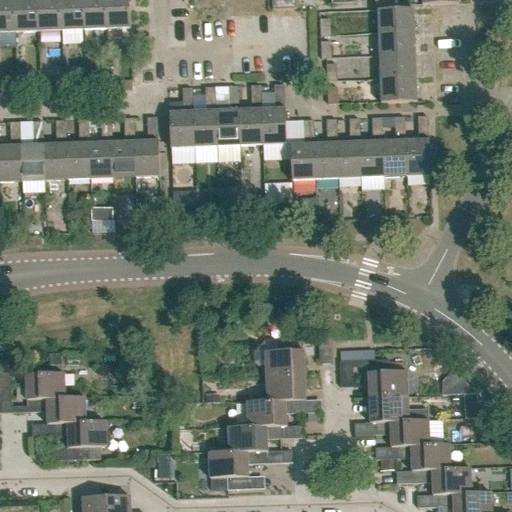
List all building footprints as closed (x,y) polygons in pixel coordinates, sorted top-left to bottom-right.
[(0,0),(0,36),(16,36),(15,0),(0,0)] [(15,0),(16,36),(39,35),(37,0),(15,0)] [(37,0),(39,35),(62,34),(60,0),(37,0)] [(60,0),(62,34),(85,33),(83,0),(60,0)] [(83,0),(85,33),(108,32),(106,0),(83,0)] [(106,0),(108,32),(131,31),(130,0),(106,0)] [(296,0),(272,0),(273,13),(297,12),(296,0)] [(379,35),(415,34),(415,10),(378,12),(379,35)] [(321,38),(331,38),(330,22),(320,22),(321,38)] [(380,58),(416,57),(415,34),(379,35),(380,58)] [(322,62),(327,62),(332,62),(331,45),(321,45),(322,62)] [(381,81),(417,80),(416,57),(380,58),(381,81)] [(327,84),(338,83),(337,67),(327,67),(327,84)] [(48,91),(64,90),(64,80),(47,81),(48,91)] [(417,80),(381,81),(381,105),(418,104),(417,80)] [(25,92),(42,91),(41,81),(25,82),(25,92)] [(2,92),(19,92),(18,82),(2,83),(2,92)] [(116,93),(133,93),(133,83),(115,84),(116,93)] [(93,94),(110,94),(109,84),(93,84),(93,94)] [(70,95),(87,94),(87,85),(70,85),(70,95)] [(262,111),(264,148),(287,147),(286,111),(285,111),(285,88),(275,88),(276,111),(262,111)] [(239,112),(240,112),(240,89),(229,90),(230,113),(217,113),(218,150),(241,149),(239,112)] [(253,105),(263,105),(263,89),(253,89),(253,105)] [(328,107),(339,106),(338,89),(328,89),(328,107)] [(194,114),(195,114),(194,91),(184,92),(185,114),(170,115),(172,151),(195,150),(194,114)] [(217,113),(217,91),(206,91),(207,113),(195,114),(194,114),(195,150),(218,150),(217,113)] [(241,149),(264,148),(262,111),(240,112),(239,112),(241,149)] [(406,142),(407,179),(431,178),(429,141),(428,141),(428,119),(418,119),(419,142),(406,142)] [(396,137),(406,136),(406,120),(396,120),(396,137)] [(135,145),(134,121),(125,122),(126,145),(112,145),(114,182),(136,181),(135,145)] [(135,145),(136,181),(160,180),(159,144),(158,144),(157,121),(147,121),(147,144),(135,145)] [(373,138),(383,137),(383,121),(373,121),(373,138)] [(102,146),(90,146),(91,183),(114,182),(112,145),(112,139),(112,122),(101,123),(102,146)] [(360,144),(361,144),(360,122),(350,122),(351,144),(337,145),(339,181),(362,181),(360,144)] [(67,147),(68,183),(91,183),(90,146),(89,123),(78,124),(79,147),(67,147)] [(328,139),(338,139),(337,123),(327,123),(328,139)] [(68,183),(67,147),(66,147),(66,124),(55,124),(56,147),(44,148),(45,184),(68,183)] [(315,145),(314,124),(304,124),(305,146),(291,146),(292,183),(316,182),(315,145)] [(45,184),(44,148),(43,125),(33,125),(34,148),(21,149),(23,185),(45,184)] [(0,149),(0,185),(23,185),(21,149),(20,126),(10,126),(11,149),(0,149)] [(384,180),(407,179),(406,142),(383,143),(384,180)] [(362,181),(384,180),(383,143),(361,144),(360,144),(362,181)] [(316,182),(339,181),(337,145),(315,145),(316,182)] [(257,368),(267,368),(267,380),(305,379),(305,353),(303,353),(303,347),(319,346),(320,361),(333,361),(332,343),(332,339),(283,341),(265,342),(253,354),(253,364),(257,368)] [(370,401),(408,400),(408,374),(391,374),(390,362),(374,363),(374,375),(369,375),(370,401)] [(10,363),(0,363),(0,389),(11,389),(10,363)] [(66,401),(65,376),(27,377),(28,403),(32,402),(33,415),(48,415),(48,401),(66,401)] [(301,404),(306,404),(305,379),(267,380),(268,403),(268,404),(285,404),(285,416),(287,416),(301,415),(301,404)] [(349,394),(350,416),(360,416),(360,394),(349,394)] [(87,425),(86,400),(66,401),(48,401),(48,415),(49,426),(54,426),(54,438),(69,438),(69,437),(69,426),(87,425)] [(409,424),(409,423),(408,400),(370,401),(371,426),(375,426),(375,438),(391,438),(392,438),(391,425),(409,424)] [(287,428),(287,416),(285,416),(285,404),(268,404),(268,403),(248,404),(249,429),(249,430),(266,429),(267,441),(268,441),(283,441),(282,429),(287,428)] [(409,412),(409,423),(429,423),(429,411),(409,412)] [(430,447),(429,423),(409,423),(409,424),(391,425),(392,438),(391,438),(391,450),(397,450),(397,462),(412,462),(413,462),(412,449),(430,448),(430,447)] [(69,437),(69,438),(69,451),(74,451),(75,463),(102,462),(101,450),(108,450),(107,424),(87,425),(69,426),(69,437)] [(263,454),(268,454),(268,441),(267,441),(266,429),(249,430),(249,429),(229,430),(230,455),(230,456),(247,455),(247,467),(249,467),(263,466),(263,454)] [(451,472),(451,471),(450,446),(430,447),(430,448),(412,449),(413,462),(412,462),(413,474),(417,474),(418,486),(433,486),(434,485),(433,473),(451,472)] [(250,492),(249,467),(247,467),(247,455),(230,456),(230,455),(210,455),(211,481),(228,480),(228,492),(250,492)] [(472,496),(472,495),(471,470),(451,471),(451,472),(433,473),(434,485),(433,486),(433,497),(438,497),(439,510),(454,510),(454,497),(472,496)] [(492,511),(492,494),(472,495),(472,496),(454,497),(454,510),(453,511),(492,511)] [(107,500),(107,511),(131,511),(132,499),(107,500)] [(107,511),(107,500),(84,501),(84,511),(107,511)]
